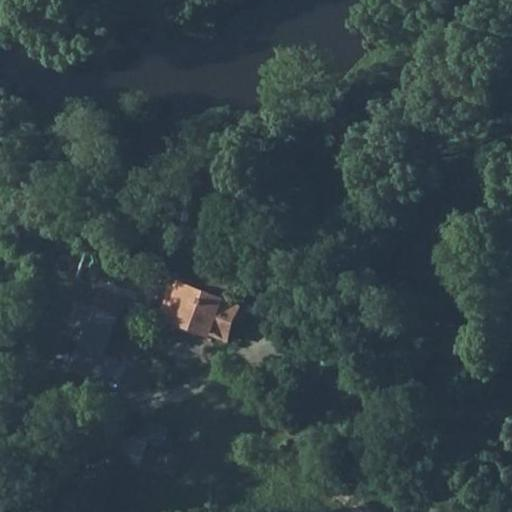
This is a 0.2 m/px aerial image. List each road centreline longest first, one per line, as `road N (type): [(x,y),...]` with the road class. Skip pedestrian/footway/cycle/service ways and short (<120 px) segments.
road 1 (track): [(511,317),(401,274),(242,353),(167,402),(123,394)]
road 2 (track): [(242,353),(285,355),(340,393),(427,511)]
